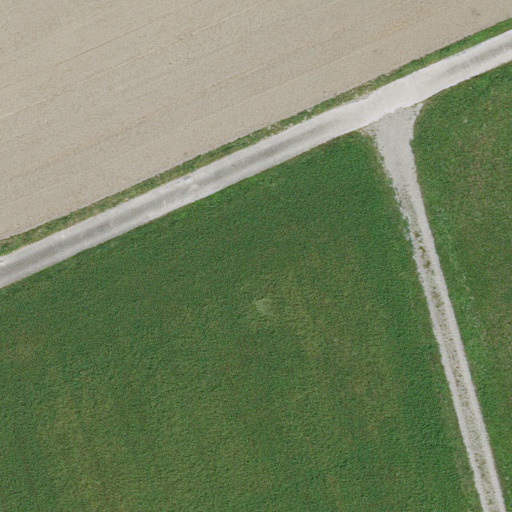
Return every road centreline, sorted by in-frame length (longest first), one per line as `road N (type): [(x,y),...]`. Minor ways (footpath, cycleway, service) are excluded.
road 1 (track): [(0,272),(511,42)]
road 2 (track): [(384,99),(495,511)]
